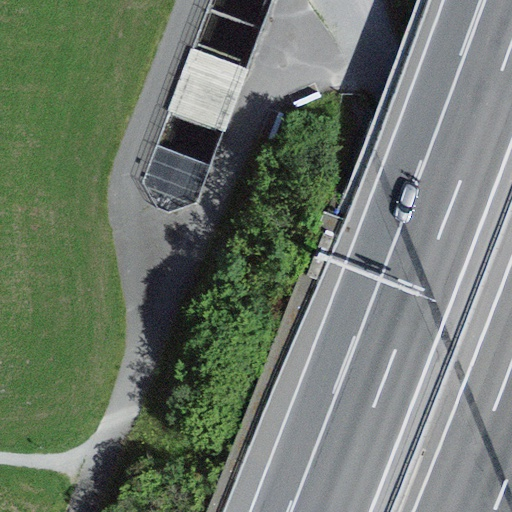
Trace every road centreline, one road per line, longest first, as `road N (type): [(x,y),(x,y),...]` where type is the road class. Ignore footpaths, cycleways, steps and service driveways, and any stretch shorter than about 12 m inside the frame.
road 1 (motorway): [(511,27),(330,511)]
road 2 (motorway): [(453,511),(511,365)]
